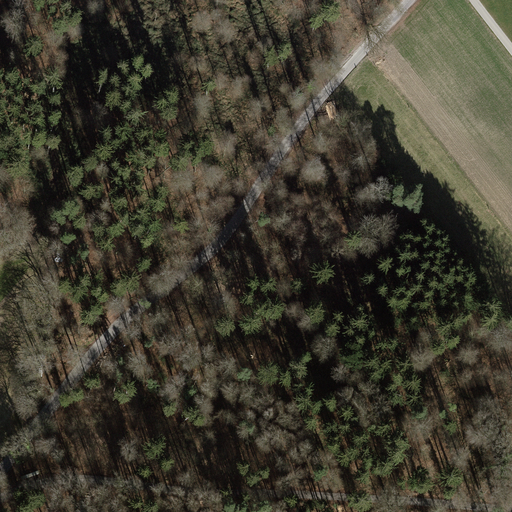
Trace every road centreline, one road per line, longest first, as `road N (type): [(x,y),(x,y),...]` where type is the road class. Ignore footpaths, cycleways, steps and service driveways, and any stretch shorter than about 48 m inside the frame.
road 1 (unclassified): [(407,0),(286,143),(233,227),(100,343),(0,475)]
road 2 (track): [(0,496),(50,480),(93,480),(511,508)]
